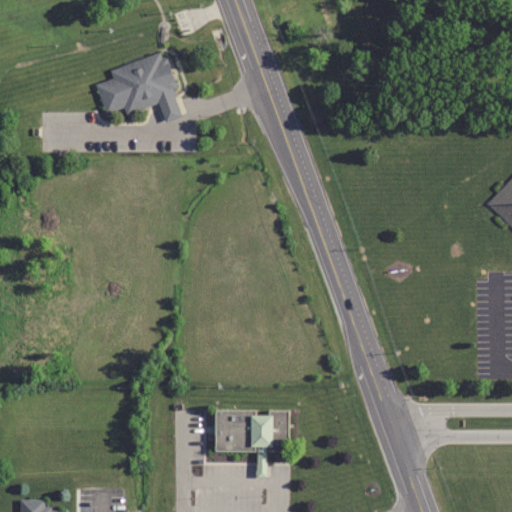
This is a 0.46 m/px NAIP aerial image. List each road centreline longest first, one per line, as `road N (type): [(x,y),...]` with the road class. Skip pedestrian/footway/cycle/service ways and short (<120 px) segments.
road 1 (primary): [(236,0),(423,511)]
road 2 (residential): [(511,409),(386,409)]
